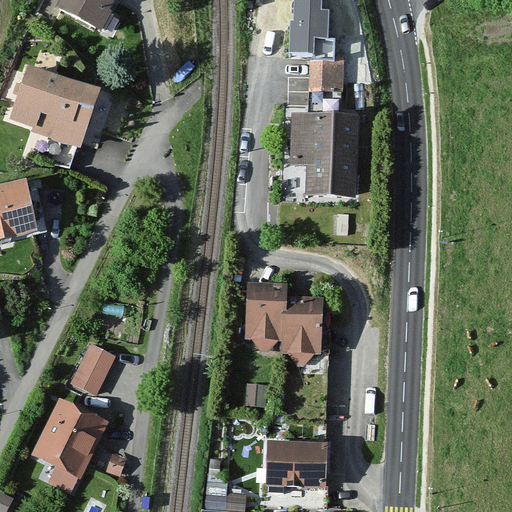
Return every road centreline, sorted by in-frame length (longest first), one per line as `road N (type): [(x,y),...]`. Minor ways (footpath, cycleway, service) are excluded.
road 1 (secondary): [(387,0),(402,56),(410,154),(399,511)]
road 2 (residential): [(137,511),(175,208),(160,178),(130,179)]
road 3 (residential): [(130,179),(0,441)]
road 4 (residential): [(130,179),(161,97),(145,0)]
